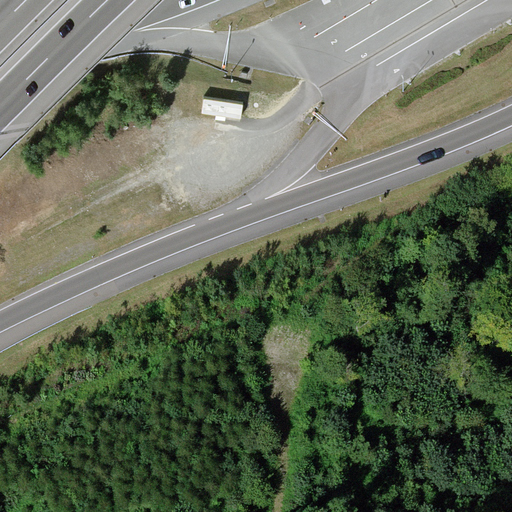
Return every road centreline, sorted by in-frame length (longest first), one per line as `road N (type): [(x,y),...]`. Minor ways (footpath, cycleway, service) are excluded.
road 1 (motorway): [(0,322),(180,240),(511,115)]
road 2 (motorway): [(0,45),(162,0)]
road 3 (motorway): [(0,107),(108,0)]
